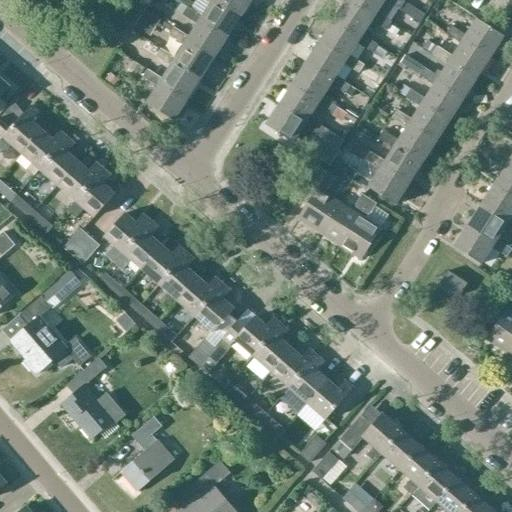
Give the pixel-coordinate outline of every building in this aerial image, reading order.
[(197,0),(191,11),(202,19),(230,36),(243,16),(218,0),(197,0)] [(218,0),(243,16),(253,0),(218,0)] [(354,0),(345,0),(335,17),(363,35),(371,23),(385,32),(386,31),(391,23),(376,14),(354,0)] [(354,0),(376,14),(386,21),(394,8),(399,11),(400,10),(413,18),(420,23),(425,15),(417,10),(405,2),(404,3),(399,0),(354,0)] [(146,8),(134,27),(151,37),(162,19),(146,8)] [(230,36),(202,19),(191,11),(188,9),(183,17),(197,27),(189,40),(216,57),(230,36)] [(322,37),(350,56),(357,44),(372,53),(377,45),(363,35),(335,17),(322,37)] [(460,44),(487,61),(503,37),(476,20),(465,36),(450,27),(445,35),(460,44)] [(391,23),(386,31),(395,37),(400,29),(391,23)] [(216,57),(189,40),(174,30),(169,38),(184,47),(175,60),(203,78),(216,57)] [(322,37),(308,59),(336,77),(344,64),(358,74),(364,65),(350,56),(322,37)] [(423,48),(422,49),(432,55),(436,49),(426,42),(423,48)] [(436,49),(432,55),(447,65),(473,83),(487,61),(460,44),(452,57),(437,48),(436,49)] [(161,51),(156,58),(170,68),(162,81),(189,99),(203,78),(175,60),(161,51)] [(351,86),(336,77),(308,59),(294,80),(322,98),(331,85),(345,94),(346,93),(351,95),(354,89),(350,87),(351,86)] [(415,61),(410,69),(419,75),(425,67),(415,61)] [(419,75),(419,76),(433,85),(460,103),(473,83),(447,65),(442,73),(437,70),(435,74),(425,67),(419,75)] [(189,99),(162,81),(147,72),(142,79),(157,89),(147,104),(174,122),(189,99)] [(119,82),(111,75),(106,81),(114,88),(119,82)] [(0,114),(8,105),(0,98),(0,96),(9,87),(0,78),(0,114)] [(281,101),(309,119),(317,106),(332,115),(337,107),(322,98),(294,80),(281,101)] [(419,107),(446,125),(460,103),(433,85),(424,99),(410,90),(405,98),(419,107)] [(309,119),(281,101),(265,125),(293,143),(303,127),(318,136),(324,128),(309,119)] [(0,150),(8,148),(11,145),(20,153),(41,130),(32,122),(39,113),(31,106),(24,114),(12,128),(0,117),(0,150)] [(337,107),(332,115),(342,122),(347,114),(337,107)] [(392,118),(406,127),(433,145),(446,125),(419,107),(411,120),(397,111),(392,118)] [(378,140),(393,149),(420,166),(433,145),(406,127),(397,141),(383,132),(378,140)] [(324,128),(318,136),(338,149),(344,141),(324,128)] [(41,130),(20,153),(32,163),(26,169),(34,176),(39,170),(67,138),(60,132),(53,140),(41,130)] [(67,138),(39,170),(57,185),(78,161),(68,153),(75,145),(67,138)] [(361,147),(356,154),(365,160),(369,153),(361,147)] [(420,166),(393,149),(384,162),(369,153),(365,160),(379,169),(407,186),(420,166)] [(334,159),(329,166),(352,180),(356,173),(339,162),(334,159)] [(511,161),(511,160),(497,181),(511,190),(511,161)] [(89,172),(78,161),(57,185),(76,201),(103,170),(96,164),(89,172)] [(298,217),(321,232),(339,203),(324,193),(328,187),(329,188),(336,178),(317,166),(301,191),(312,197),(298,217)] [(352,180),(351,181),(367,190),(368,188),(395,205),(407,186),(379,169),(371,183),(356,173),(352,180)] [(103,170),(76,201),(68,210),(76,218),(85,209),(95,217),(115,194),(104,185),(111,176),(103,170)] [(0,193),(11,202),(17,195),(0,180),(0,193)] [(511,190),(497,181),(483,202),(511,220),(511,219),(511,190)] [(321,232),(340,244),(369,199),(361,194),(355,205),(356,206),(352,212),(339,203),(321,232)] [(11,202),(28,218),(35,210),(17,195),(11,202)] [(369,199),(340,244),(360,257),(379,229),(364,219),(368,213),(370,214),(376,204),(369,199)] [(470,223),(498,241),(506,228),(511,232),(511,220),(483,202),(470,223)] [(35,210),(28,218),(47,234),(54,226),(35,210)] [(105,256),(114,264),(150,221),(144,215),(136,224),(125,214),(105,237),(114,245),(105,256)] [(141,269),(161,245),(151,237),(158,228),(150,221),(114,264),(121,271),(131,260),(141,269)] [(511,250),(498,241),(470,223),(454,248),(482,266),(493,249),(507,259),(511,251),(511,250)] [(63,249),(72,256),(89,237),(80,229),(63,249)] [(0,277),(0,257),(2,256),(14,245),(2,232),(0,233),(0,307),(15,295),(0,277)] [(89,237),(72,256),(82,265),(99,246),(89,237)] [(161,245),(141,269),(159,285),(187,253),(179,247),(172,255),(161,245)] [(159,285),(177,300),(197,277),(187,268),(194,260),(187,253),(159,285)] [(27,326),(10,341),(26,359),(24,361),(35,374),(53,358),(60,367),(71,358),(78,366),(89,357),(74,339),(65,347),(39,317),(51,307),(46,302),(54,295),(60,302),(81,283),(70,271),(41,295),(18,315),(27,326)] [(441,284),(460,296),(468,284),(449,271),(441,284)] [(99,280),(117,296),(124,288),(106,273),(99,280)] [(208,287),(197,277),(177,300),(195,316),(222,285),(215,278),(208,287)] [(231,292),(222,285),(195,316),(213,332),(206,340),(204,338),(188,357),(197,365),(236,323),(229,316),(234,309),(224,300),(231,292)] [(117,296),(136,312),(142,305),(124,288),(117,296)] [(511,301),(487,340),(509,354),(511,349),(511,301)] [(142,305),(136,312),(153,327),(160,320),(142,305)] [(126,329),(135,321),(125,310),(116,318),(126,329)] [(236,323),(197,365),(207,374),(224,355),(235,342),(253,357),(281,326),(273,318),(265,327),(254,317),(243,329),(236,323)] [(160,320),(153,327),(172,343),(178,336),(160,320)] [(281,326),(253,357),(271,373),(291,350),(280,340),(288,331),(281,326)] [(271,373),(289,389),(317,357),(309,350),(301,359),(291,350),(271,373)] [(253,375),(258,369),(242,356),(237,362),(253,375)] [(289,389),(280,399),(298,415),(307,405),(327,382),(316,372),(324,363),(317,357),(289,389)] [(97,401),(85,387),(106,368),(98,358),(66,385),(73,394),(61,404),(91,438),(112,420),(115,424),(126,416),(106,392),(97,401)] [(224,389),(243,405),(249,398),(231,382),(224,389)] [(327,382),(307,405),(326,421),(354,389),(345,382),(338,390),(327,382)] [(243,405),(261,421),(267,414),(249,398),(243,405)] [(267,414),(261,421),(279,437),(285,429),(267,414)] [(381,454),(402,431),(383,415),(373,427),(361,416),(332,449),(344,460),(352,451),(363,438),(373,447),(366,455),(375,463),(381,454)] [(145,451),(120,472),(137,492),(174,460),(158,440),(156,441),(151,435),(162,426),(154,417),(132,436),(145,451)] [(381,454),(400,471),(421,447),(402,431),(381,454)] [(301,455),(309,463),(325,445),(317,437),(301,455)] [(421,447),(400,471),(411,480),(403,488),(411,495),(439,463),(421,447)] [(312,472),(321,480),(337,462),(328,454),(312,472)] [(180,511),(235,511),(214,488),(230,473),(220,461),(192,485),(202,496),(197,501),(196,499),(180,511)] [(457,479),(439,463),(411,495),(429,511),(437,503),(457,479)] [(443,511),(460,511),(476,495),(457,479),(437,503),(445,510),(443,511)] [(319,510),(325,503),(312,492),(305,499),(319,510)] [(344,500),(357,511),(364,511),(368,507),(351,492),(344,500)] [(476,495),(460,511),(493,511),(494,511),(476,495)]
